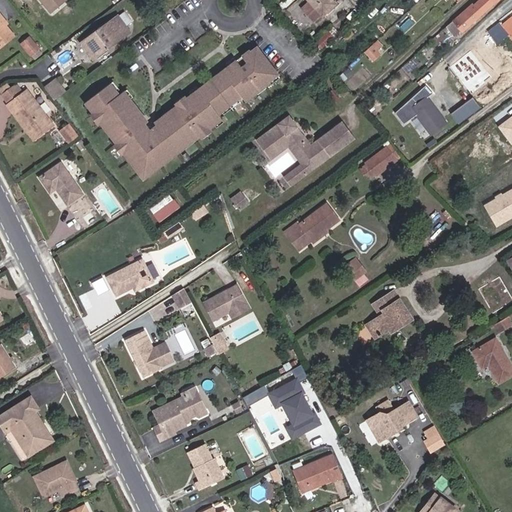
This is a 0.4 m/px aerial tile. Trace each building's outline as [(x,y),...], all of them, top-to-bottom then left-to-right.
[(41,0),(51,12),(66,0),(41,0)] [(308,0),(303,5),(317,19),(335,3),(332,0),(308,0)] [(471,2),(443,28),(448,33),(452,30),(457,36),(496,0),(479,0),(473,5),(471,2)] [(4,21),(6,19),(0,12),(0,45),(14,34),(6,23),(4,21)] [(124,12),(83,43),(95,60),(131,32),(127,27),(133,22),(124,12)] [(489,32),(498,42),(509,33),(511,36),(511,15),(501,24),(499,22),(489,31),(489,32)] [(319,50),(339,32),(333,26),(314,44),(319,50)] [(492,47),(498,42),(489,32),(484,36),(492,47)] [(33,39),(27,44),(34,53),(39,48),(33,39)] [(379,39),(365,51),(374,60),(382,53),(379,49),(384,45),(379,39)] [(428,60),(438,52),(430,42),(420,51),(428,60)] [(128,151),(145,173),(150,169),(153,174),(166,164),(164,162),(173,154),(175,156),(188,146),(186,144),(195,137),(197,138),(211,128),(223,118),(219,113),(242,94),(246,99),(256,91),(255,90),(263,84),(263,85),(269,81),(268,80),(277,72),(256,46),(252,49),(251,48),(237,59),(240,62),(233,68),(230,64),(188,98),(180,105),(174,109),(176,111),(167,118),(165,116),(158,122),(161,126),(156,130),(150,130),(146,125),(150,121),(145,114),(143,116),(135,106),(137,105),(126,91),(121,95),(112,84),(89,102),(98,113),(100,116),(104,121),(109,127),(111,126),(118,135),(116,136),(121,143),(128,151)] [(233,68),(240,62),(237,59),(235,56),(228,62),(230,64),(233,68)] [(57,79),(46,87),(55,100),(66,91),(57,79)] [(19,95),(22,93),(15,84),(13,86),(19,95)] [(26,123),(36,136),(53,124),(27,89),(22,93),(19,95),(13,86),(2,94),(9,103),(8,104),(14,112),(19,108),(29,121),(26,123)] [(180,105),(188,98),(187,95),(178,102),(180,105)] [(451,112),(458,123),(481,106),(473,95),(451,112)] [(430,133),(445,123),(426,97),(411,108),(430,133)] [(34,138),(36,136),(26,123),(29,121),(19,108),(14,112),(34,138)] [(100,116),(98,113),(96,115),(102,123),(104,121),(100,116)] [(285,119),(257,141),(267,156),(288,140),(313,172),(356,139),(353,134),(345,140),(338,131),(346,125),(342,120),(331,129),(337,137),(331,141),(325,133),(311,144),(292,120),(290,121),(287,121),(285,119)] [(59,129),(69,142),(79,135),(70,122),(59,129)] [(345,140),(353,134),(346,125),(338,131),(345,140)] [(205,136),(213,130),(211,128),(203,134),(205,136)] [(331,141),(337,137),(331,129),(325,133),(331,141)] [(87,147),(82,139),(76,142),(81,150),(87,147)] [(288,140),(267,156),(270,160),(287,147),(300,164),(288,173),(297,185),(313,172),(288,140)] [(128,151),(121,143),(119,144),(126,153),(128,151)] [(386,148),(396,161),(399,159),(389,145),(386,148)] [(370,179),(396,161),(386,148),(361,166),(367,174),(370,179)] [(82,193),(61,162),(40,176),(50,191),(57,186),(68,203),(82,193)] [(511,163),(502,170),(511,183),(511,182),(511,163)] [(363,176),(367,174),(361,166),(358,169),(363,176)] [(297,185),(288,173),(283,177),(292,189),(297,185)] [(249,199),(260,191),(256,185),(245,193),(249,199)] [(511,190),(492,197),(496,209),(492,210),(494,216),(511,210),(511,190)] [(161,221),(181,205),(170,192),(150,208),(161,221)] [(233,197),(241,208),(249,202),(241,192),(233,197)] [(208,211),(203,203),(191,211),(196,219),(208,211)] [(89,205),(76,213),(85,228),(98,220),(89,205)] [(323,228),(325,230),(338,220),(326,205),(299,225),(297,224),(290,229),(300,243),(309,236),(310,238),(323,228)] [(181,227),(176,220),(166,227),(170,234),(181,227)] [(327,232),(325,230),(323,228),(310,238),(309,236),(300,243),(290,229),(285,233),(297,251),(311,240),(313,243),(327,232)] [(136,286),(138,290),(156,281),(143,257),(107,275),(117,295),(133,288),(136,286)] [(358,270),(353,262),(346,266),(352,277),(356,274),(355,271),(358,270)] [(218,294),(205,302),(214,319),(230,310),(233,315),(250,306),(237,283),(222,292),(223,294),(219,297),(218,294)] [(184,287),(174,293),(177,298),(180,303),(180,304),(181,306),(191,300),(184,287)] [(397,328),(411,319),(394,290),(373,304),(379,313),(382,311),(384,314),(380,316),(366,324),(375,337),(389,328),(395,324),(397,328)] [(504,318),(492,325),(497,332),(508,325),(504,318)] [(453,344),(464,337),(459,328),(447,335),(453,344)] [(141,329),(122,339),(134,363),(138,361),(139,363),(136,365),(141,376),(160,367),(159,365),(172,359),(165,346),(153,353),(141,329)] [(224,337),(221,332),(215,335),(218,340),(224,337)] [(229,347),(224,337),(218,340),(215,335),(211,337),(219,352),(229,347)] [(511,375),(511,371),(494,340),(472,353),(481,369),(487,365),(498,384),(511,375)] [(1,343),(0,342),(0,376),(16,366),(1,343)] [(216,352),(212,344),(205,347),(210,355),(216,352)] [(297,377),(267,390),(275,408),(283,404),(292,423),(285,425),(291,438),(321,425),(301,380),(308,377),(302,364),(293,368),(297,377)] [(196,391),(194,387),(181,392),(182,396),(183,397),(196,391)] [(187,417),(194,414),(204,410),(196,391),(183,397),(182,396),(151,409),(157,423),(151,426),(156,438),(171,432),(170,429),(181,423),(179,417),(183,416),(187,417)] [(32,396),(24,401),(0,416),(0,419),(6,430),(12,427),(30,455),(47,443),(51,441),(32,413),(36,411),(40,408),(32,396)] [(368,425),(374,435),(379,445),(391,438),(389,436),(400,429),(416,420),(408,407),(395,415),(389,405),(379,411),(382,417),(368,425)] [(32,413),(51,441),(54,439),(36,411),(32,413)] [(434,424),(430,416),(423,420),(428,428),(434,424)] [(429,454),(446,444),(434,424),(428,428),(418,434),(429,454)] [(400,429),(389,436),(391,438),(402,432),(400,429)] [(211,458),(202,444),(184,453),(191,469),(193,468),(194,471),(192,474),(195,481),(191,483),(195,491),(221,478),(209,459),(211,458)] [(340,478),(330,455),(292,472),(299,488),(315,480),(317,485),(330,479),(331,481),(340,478)] [(67,460),(59,464),(35,476),(45,496),(60,488),(64,495),(74,490),(77,488),(69,470),(71,469),(67,460)] [(241,478),(253,474),(250,464),(238,468),(241,478)] [(315,480),(299,488),(300,492),(317,485),(315,480)] [(356,495),(359,511),(368,511),(374,511),(371,492),(356,495)] [(453,511),(457,509),(436,492),(420,511),(453,511)] [(215,503),(217,510),(227,507),(225,499),(215,503)]
